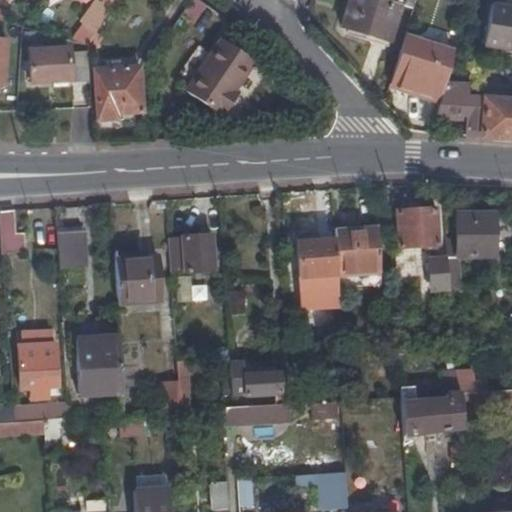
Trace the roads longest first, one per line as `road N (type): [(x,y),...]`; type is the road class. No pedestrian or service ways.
road 1 (tertiary): [(0,171),(366,159)]
road 2 (residential): [(366,159),(359,120),(262,21)]
road 3 (tertiary): [(366,159),(511,164)]
